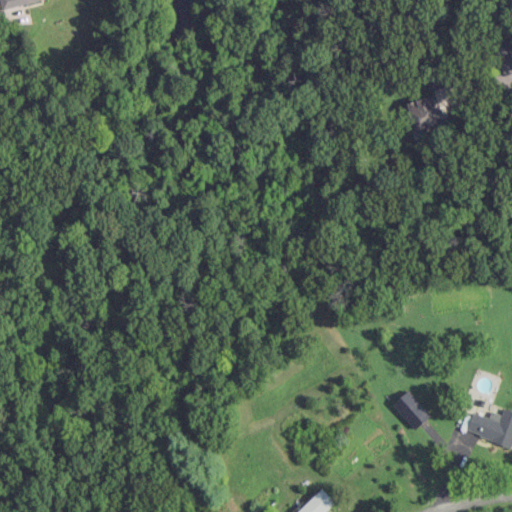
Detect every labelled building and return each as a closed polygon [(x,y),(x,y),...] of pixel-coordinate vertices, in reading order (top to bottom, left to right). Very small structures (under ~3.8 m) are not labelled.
[(0,0),(0,2),(2,10),(41,0),(0,0)] [(433,89),(435,95),(401,105),(409,133),(446,122),(442,107),(457,102),(451,83),(433,89)] [(430,415),(407,390),(392,404),(415,429),(430,415)] [(472,412),(466,433),(511,445),(511,410),(503,408),(502,414),(490,411),(488,416),(472,412)] [(324,511),(335,502),(322,488),(296,511),(324,511)]
